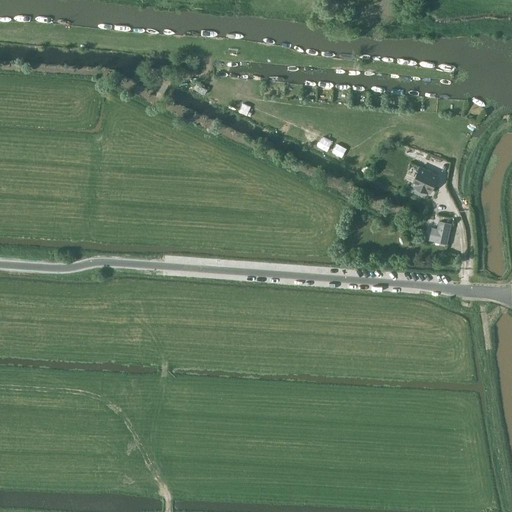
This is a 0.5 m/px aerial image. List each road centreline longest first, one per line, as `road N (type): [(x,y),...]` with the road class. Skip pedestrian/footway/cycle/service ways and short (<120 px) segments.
road 1 (unclassified): [(0,263),(105,262),(511,298)]
road 2 (track): [(511,503),(481,291)]
